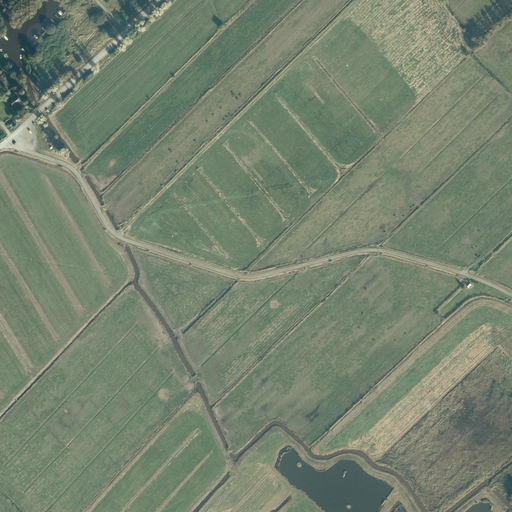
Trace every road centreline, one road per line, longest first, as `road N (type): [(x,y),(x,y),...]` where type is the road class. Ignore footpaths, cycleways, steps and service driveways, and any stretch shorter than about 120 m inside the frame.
road 1 (unclassified): [(0,147),(64,163),(127,241),(241,277),(371,250),(511,295)]
road 2 (track): [(1,147),(157,0)]
